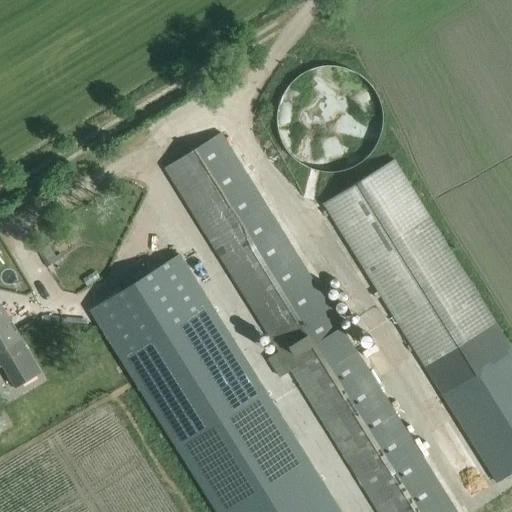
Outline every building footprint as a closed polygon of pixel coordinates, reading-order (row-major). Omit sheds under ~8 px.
[(281,101),(278,113),(277,126),(280,138),(286,149),(294,159),(305,166),(317,171),(329,172),(342,171),(354,167),(364,159),(373,150),(379,139),(382,127),(382,114),(379,102),(373,90),(365,81),(355,74),(343,69),(330,67),(318,69),(306,73),(295,80),(287,89),(281,101)] [(291,372),(377,511),(455,511),(220,134),(164,169),(279,353),(269,360),(280,379),(291,372)] [(511,351),(394,161),(323,205),(443,398),(497,484),(511,474),(511,351)] [(340,511),(210,306),(179,255),(90,311),(121,362),(216,511),(340,511)] [(0,363),(15,390),(40,376),(3,309),(0,302),(0,363)]
